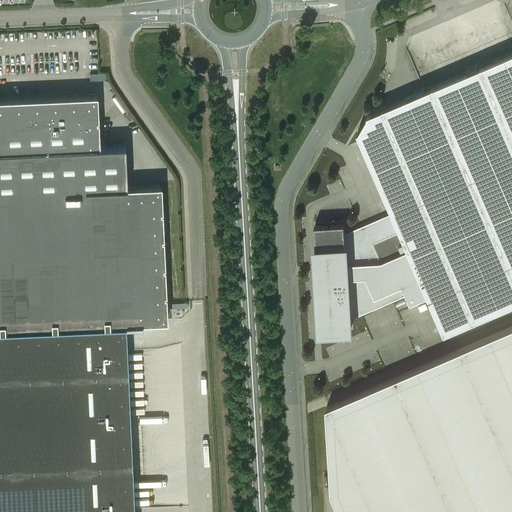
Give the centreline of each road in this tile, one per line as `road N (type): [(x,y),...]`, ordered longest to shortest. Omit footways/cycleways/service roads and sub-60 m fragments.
road 1 (unclassified): [(299,511),(282,199),(363,57),(357,6)]
road 2 (tertiary): [(260,511),(235,45)]
road 3 (unclassified): [(201,397),(195,188),(122,73),(122,13)]
road 4 (unclassified): [(0,19),(122,13)]
